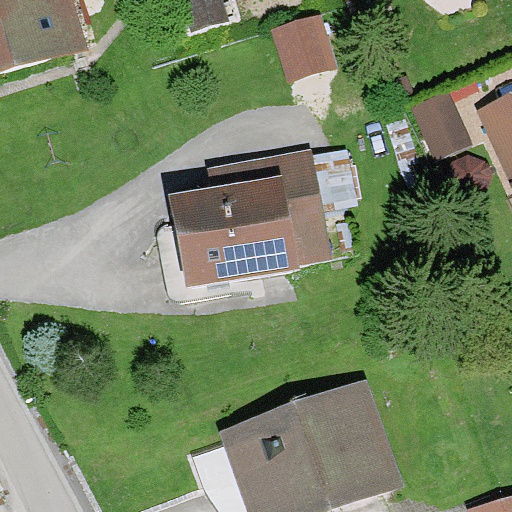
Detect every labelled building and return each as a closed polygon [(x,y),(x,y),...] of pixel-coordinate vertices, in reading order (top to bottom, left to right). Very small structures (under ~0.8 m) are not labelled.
[(62,0),(0,0),(0,67),(75,46),(62,0)] [(230,0),(187,0),(194,27),(235,17),(230,0)] [(285,95),(338,83),(325,25),(272,37),(285,95)] [(449,91),(413,107),(436,158),(471,143),(449,91)] [(511,99),(485,112),(511,171),(511,99)] [(241,195),(177,206),(184,238),(193,286),(291,270),(286,238),(293,237),(318,234),(305,158),(237,167),(241,195)] [(358,388),(194,446),(199,461),(205,478),(245,465),(260,511),(273,511),(387,474),(358,388)] [(260,511),(245,465),(205,478),(216,511),(260,511)] [(511,511),(511,501),(478,510),(478,511),(511,511)]
